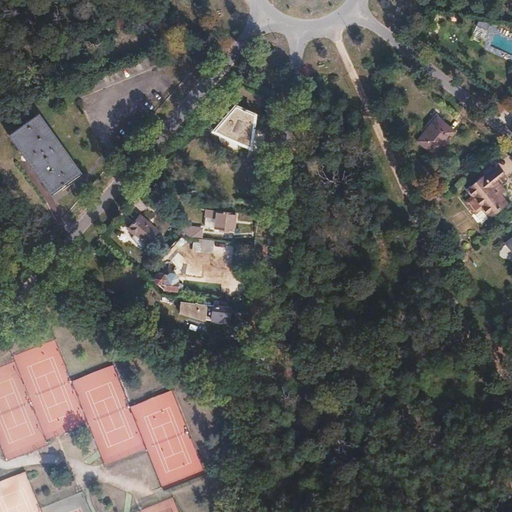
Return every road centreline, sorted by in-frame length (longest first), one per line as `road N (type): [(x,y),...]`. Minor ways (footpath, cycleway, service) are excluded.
road 1 (unknown): [(0,224),(41,269),(125,328),(255,369),(387,363),(425,355),(511,315)]
road 2 (residential): [(239,511),(299,33)]
road 3 (track): [(511,429),(336,30)]
road 4 (residential): [(0,317),(269,16)]
road 5 (residential): [(359,14),(511,135)]
